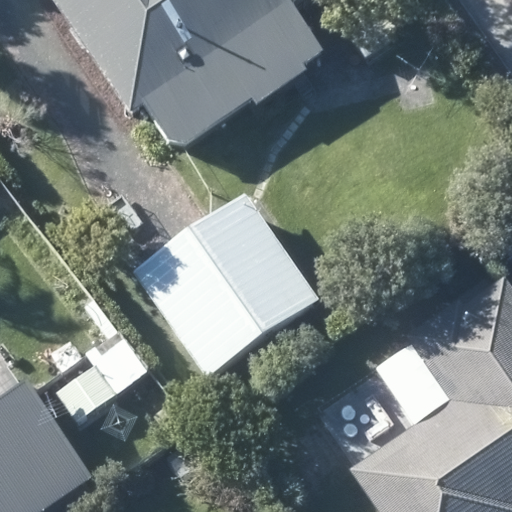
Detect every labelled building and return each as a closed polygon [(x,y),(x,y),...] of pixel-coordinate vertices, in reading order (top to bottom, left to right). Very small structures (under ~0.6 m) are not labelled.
[(309,1),(308,0),(62,0),(141,113),(155,105),(179,139),(199,143),(262,99),(266,104),(293,85),(317,68),(314,62),(335,47),(313,16),(304,4),(309,1)] [(356,36),(371,57),(396,38),(382,17),(368,27),(356,36)] [(141,273),(215,377),(325,299),(252,195),(210,224),(141,273)] [(511,511),(511,278),(499,287),(473,306),(468,300),(455,310),(416,337),(459,397),(415,428),(360,468),(391,511),(511,511)] [(151,382),(124,342),(51,393),(78,432),(151,382)] [(0,407),(0,511),(47,511),(93,480),(104,472),(38,379),(24,391),(0,407)]
